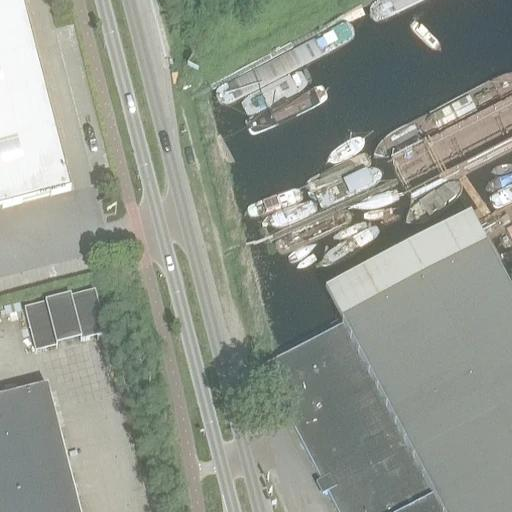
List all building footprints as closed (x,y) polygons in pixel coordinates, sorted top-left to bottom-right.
[(0,0),(0,210),(70,193),(20,0),(0,0)] [(381,0),(400,35),(471,0),(381,0)] [(352,20),(209,95),(229,131),(371,56),(352,20)] [(511,100),(250,233),(301,334),(511,227),(511,100)] [(511,511),(511,301),(486,252),(343,327),(261,370),(321,484),(318,485),(324,497),(327,495),(335,511),(511,511)] [(35,355),(105,337),(94,294),(23,311),(35,355)] [(0,402),(0,511),(77,511),(46,390),(0,402)]
